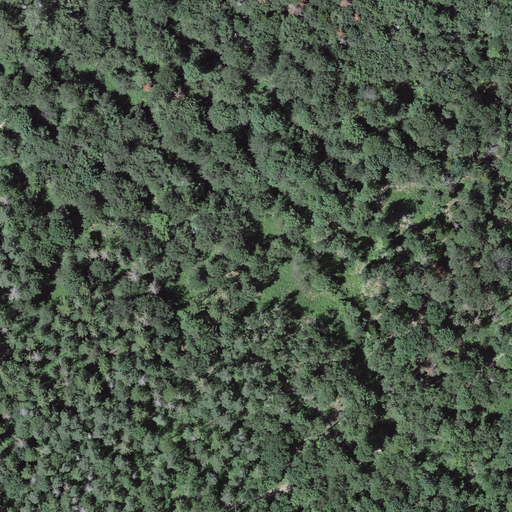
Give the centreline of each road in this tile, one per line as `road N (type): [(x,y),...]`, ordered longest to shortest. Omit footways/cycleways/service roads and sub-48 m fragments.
road 1 (track): [(511,350),(353,465),(213,511)]
road 2 (track): [(104,0),(0,128)]
